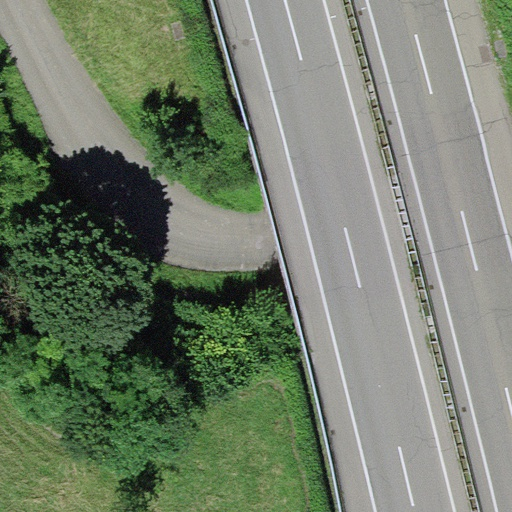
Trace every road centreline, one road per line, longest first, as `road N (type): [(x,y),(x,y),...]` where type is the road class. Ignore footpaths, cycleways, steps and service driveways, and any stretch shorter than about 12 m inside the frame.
road 1 (unclassified): [(511,181),(232,245),(158,223),(117,186),(21,0)]
road 2 (motorway): [(280,0),(325,147),(415,511)]
road 3 (motorway): [(511,386),(412,0)]
